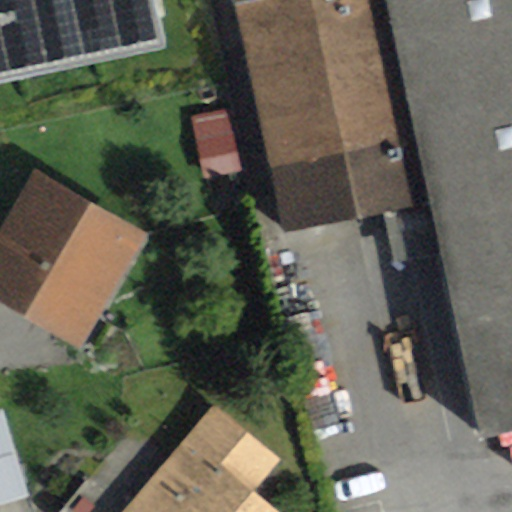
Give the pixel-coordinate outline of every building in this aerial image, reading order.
[(155,0),(0,0),(0,77),(165,44),(155,0)] [(387,0),(229,0),(280,239),(430,210),(387,0)] [(511,0),(387,0),(430,210),(476,440),(511,432),(511,0)] [(239,172),(227,110),(191,117),(203,179),(239,172)] [(150,242),(37,174),(0,234),(0,309),(80,358),(150,242)] [(4,390),(0,391),(0,484),(31,475),(4,390)] [(216,404),(123,511),(275,511),(254,494),(282,461),(216,404)]
